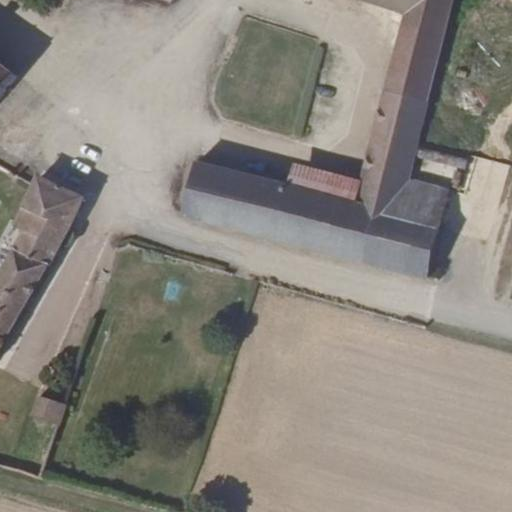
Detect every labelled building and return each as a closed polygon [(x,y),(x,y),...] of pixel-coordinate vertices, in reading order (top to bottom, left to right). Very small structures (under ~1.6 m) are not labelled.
[(279,236),(389,265),(398,266),(429,276),(445,213),(404,203),(445,28),(451,0),(391,0),(408,6),(361,202),(198,163),(186,212),(188,213),(279,236)] [(0,97),(18,74),(0,60),(0,97)] [(486,73),(488,64),(458,60),(457,69),(486,73)] [(70,228),(84,201),(38,180),(33,187),(12,224),(22,230),(0,274),(0,356),(56,253),(58,250),(61,248),(67,246),(70,243),(71,241),(72,237),(70,228)] [(475,348),(462,344),(460,350),(473,354),(475,348)] [(15,471),(47,479),(70,403),(38,393),(19,460),(15,471)] [(4,467),(15,471),(19,460),(7,457),(4,467)]
